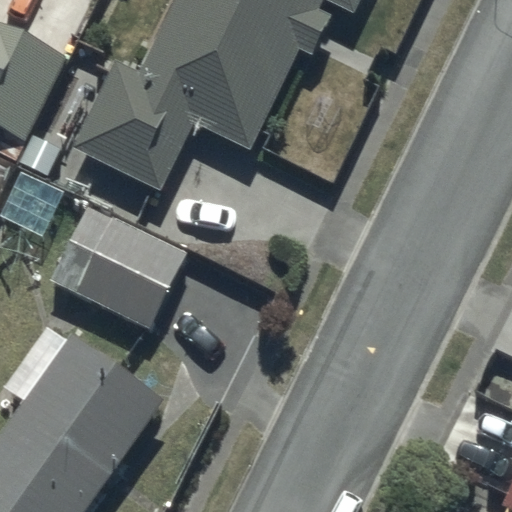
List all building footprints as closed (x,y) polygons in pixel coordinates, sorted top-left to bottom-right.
[(115,60),(72,145),(161,191),(193,123),(250,151),(299,49),(312,55),(331,14),(319,8),(322,0),(326,0),(353,13),(359,0),(175,0),(140,73),(115,60)] [(0,127),(25,140),(68,54),(0,20),(0,127)] [(91,203),(61,257),(85,272),(75,292),(148,330),(187,252),(91,203)] [(511,307),(493,347),(511,356),(511,307)] [(26,399),(0,435),(0,511),(81,511),(163,399),(70,333),(64,340),(46,327),(4,384),(26,399)]
